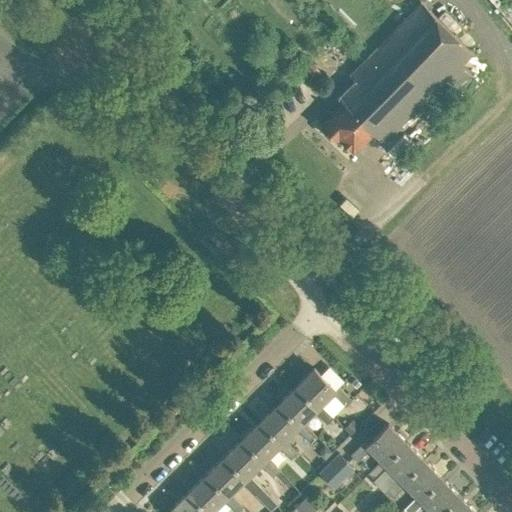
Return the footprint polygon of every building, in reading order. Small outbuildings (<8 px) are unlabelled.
[(462,63),(473,52),(420,1),(349,74),(354,79),(337,96),(343,102),(322,123),(325,126),(324,132),(328,136),(333,135),(337,138),(338,136),(353,150),(372,131),(384,143),(447,78),(455,87),(471,71),(462,63)] [(360,58),(367,50),(360,43),(352,51),(360,58)] [(343,405),(351,398),(337,385),(334,388),(313,367),(294,385),(316,406),(320,403),(331,392),(343,405)] [(333,416),(320,403),(316,406),(294,385),(276,402),(298,424),(302,421),(313,410),(325,423),(333,416)] [(315,434),(302,421),(298,424),(276,402),(258,420),(280,443),(283,439),(295,428),(308,441),(315,434)] [(350,434),(358,426),(351,419),(343,427),(350,434)] [(296,452),(283,439),(280,443),(258,420),(240,438),(262,460),(265,457),(277,446),(289,459),(296,452)] [(383,462),(405,440),(387,422),(365,443),(362,440),(349,453),(355,460),(369,447),(380,459),(383,462)] [(278,470),(265,457),(262,460),(240,438),(222,456),(244,478),(247,474),(258,464),(271,477),(278,470)] [(401,480),(423,458),(405,440),(383,462),(380,459),(367,471),(373,478),(386,465),(397,476),(401,480)] [(324,459),(332,451),(324,443),(320,448),(320,454),(324,459)] [(335,487),(354,467),(338,452),(319,472),(335,487)] [(260,487),(247,474),(244,478),(222,456),(204,473),(226,496),(229,492),(240,481),(253,494),(260,487)] [(418,498),(440,477),(423,458),(401,480),(397,476),(384,489),(391,496),(404,483),(415,495),(418,498)] [(242,505),(229,492),(226,496),(204,473),(187,491),(206,511),(209,511),(211,510),(222,499),(235,511),(242,505)] [(440,511),(458,495),(440,477),(418,498),(415,495),(402,508),(406,511),(411,511),(422,502),(431,511),(440,511)] [(213,511),(211,510),(209,511),(206,511),(187,491),(168,509),(170,511),(213,511)] [(292,511),(310,511),(317,506),(306,494),(290,510),(292,511)] [(475,511),(458,495),(440,511),(475,511)] [(270,511),(277,504),(270,497),(263,504),(270,511)]
